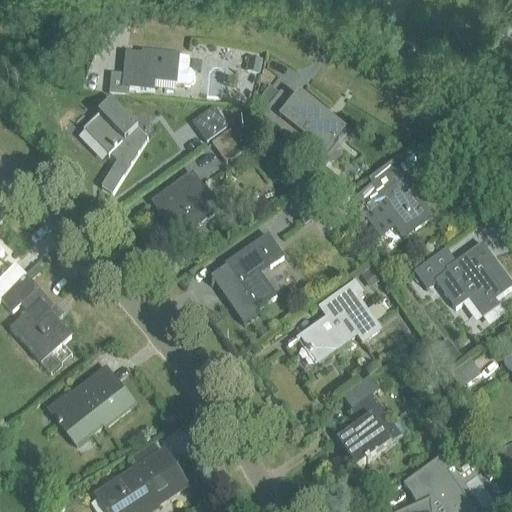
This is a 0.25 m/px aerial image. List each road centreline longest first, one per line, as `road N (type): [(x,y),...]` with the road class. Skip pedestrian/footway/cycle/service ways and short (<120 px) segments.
road 1 (residential): [(274,511),(111,290),(0,172)]
road 2 (residential): [(511,122),(374,45),(186,0)]
